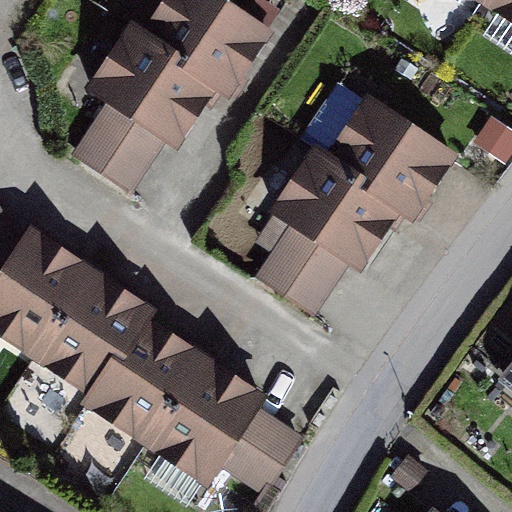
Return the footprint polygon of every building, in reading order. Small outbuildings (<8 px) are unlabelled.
[(275,26),(233,0),(161,0),(147,24),(133,15),(89,83),(108,95),(71,153),(133,193),(167,139),(179,146),(217,87),(231,96),(275,26)] [(511,0),(481,0),(511,20),(511,0)] [(459,149),(367,88),(330,145),(316,136),(269,207),(290,221),(254,275),(313,314),(349,261),(361,269),(401,209),(414,217),(459,149)] [(511,143),(511,123),(499,116),(484,139),(506,152),(511,143)] [(0,203),(0,271),(20,241),(0,203)] [(158,304),(33,222),(20,241),(0,271),(0,330),(87,387),(80,399),(209,484),(221,466),(266,496),(307,435),(259,404),(269,390),(152,313),(158,304)] [(511,354),(497,373),(511,385),(511,354)] [(447,511),(434,501),(424,511),(447,511)]
